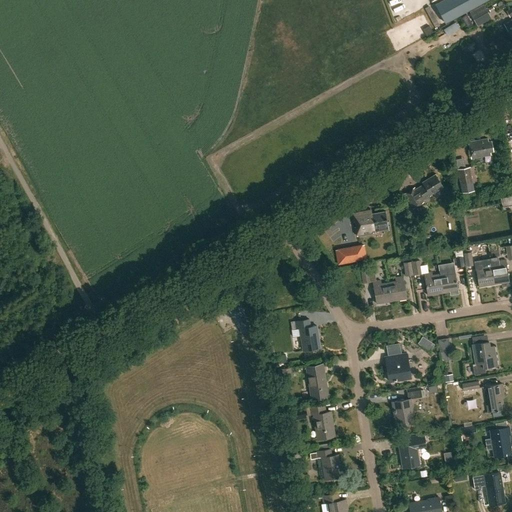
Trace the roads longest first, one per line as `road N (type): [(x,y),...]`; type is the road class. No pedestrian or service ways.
road 1 (unclassified): [(278,218),(511,72)]
road 2 (residential): [(378,511),(348,330)]
road 3 (residential): [(511,307),(348,330)]
road 4 (residential): [(348,330),(278,218)]
road 5 (track): [(72,348),(184,278)]
